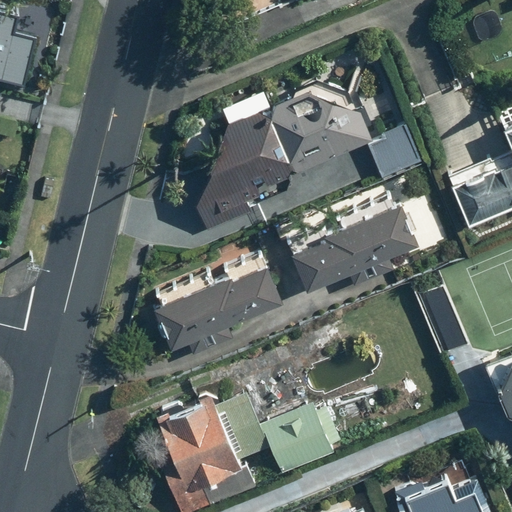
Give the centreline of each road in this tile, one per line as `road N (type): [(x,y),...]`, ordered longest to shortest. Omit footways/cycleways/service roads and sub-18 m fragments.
road 1 (tertiary): [(140,0),(57,338)]
road 2 (unknown): [(257,511),(491,411)]
road 3 (tertiary): [(57,338),(14,511)]
